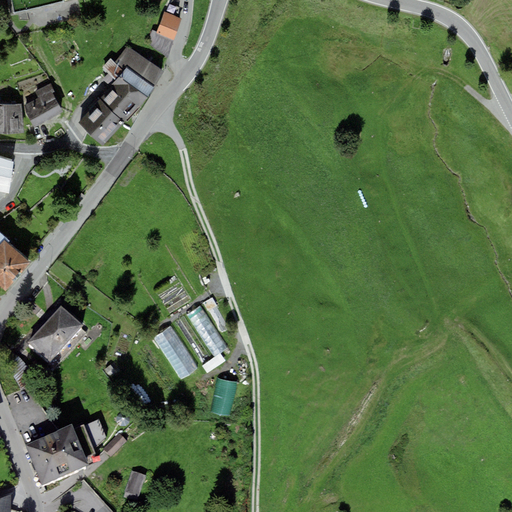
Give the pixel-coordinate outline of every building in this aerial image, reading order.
[(11,0),(15,11),(61,0),(11,0)] [(168,13),(164,11),(156,32),(152,30),(147,41),(167,56),(180,18),(168,13)] [(163,70),(127,46),(103,78),(111,86),(100,98),(123,121),(147,95),(163,70)] [(23,106),(33,125),(61,111),(51,91),(53,90),(50,83),(34,91),(38,99),(23,106)] [(123,121),(100,98),(78,121),(88,131),(102,144),(123,121)] [(0,102),(0,130),(20,131),(20,103),(0,102)] [(0,156),(0,189),(8,191),(11,173),(13,160),(0,156)] [(0,243),(4,239),(8,242),(9,241),(0,232),(0,243)] [(4,239),(0,243),(0,285),(3,289),(17,273),(28,260),(8,242),(4,239)] [(210,299),(203,303),(221,331),(228,327),(210,299)] [(182,317),(175,322),(207,372),(225,361),(219,353),(227,348),(200,306),(186,315),(213,358),(210,360),(182,317)] [(83,333),(61,314),(28,350),(50,370),(83,333)] [(171,325),(154,336),(180,378),(198,366),(171,325)] [(216,377),(212,414),(232,416),(235,379),(216,377)] [(84,430),(26,452),(32,468),(42,493),(87,474),(83,463),(95,459),(92,451),(106,440),(99,422),(82,428),(84,430)] [(119,435),(103,449),(110,457),(126,443),(119,435)] [(140,475),(131,472),(123,496),(137,501),(144,477),(140,475)] [(9,511),(10,501),(0,504),(0,511),(9,511)]
